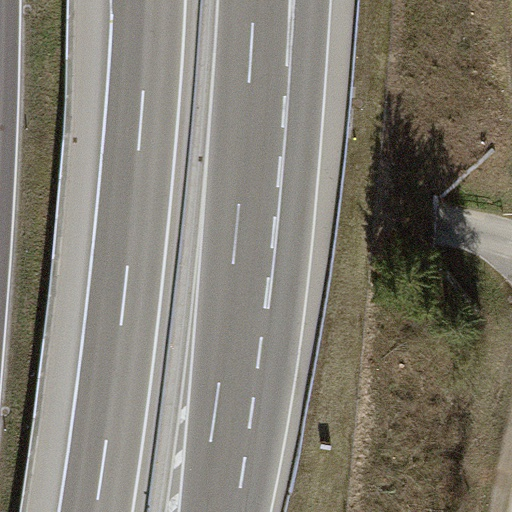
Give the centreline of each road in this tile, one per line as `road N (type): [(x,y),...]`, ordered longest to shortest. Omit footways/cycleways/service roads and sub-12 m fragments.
road 1 (unclassified): [(511,240),(438,224),(0,183)]
road 2 (trunk): [(150,0),(129,265),(97,511)]
road 3 (trunk): [(213,511),(252,63)]
